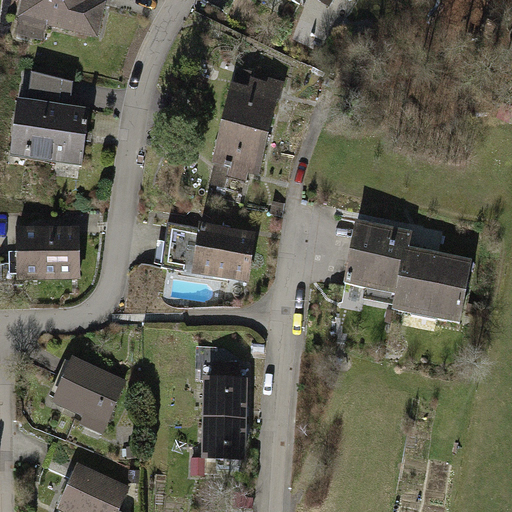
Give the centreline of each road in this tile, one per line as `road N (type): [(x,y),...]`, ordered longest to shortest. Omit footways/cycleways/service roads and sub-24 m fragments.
road 1 (residential): [(183,0),(143,89),(110,289),(99,310),(78,323),(0,323)]
road 2 (residential): [(279,511),(283,318),(300,208)]
road 3 (residential): [(2,511),(0,357)]
